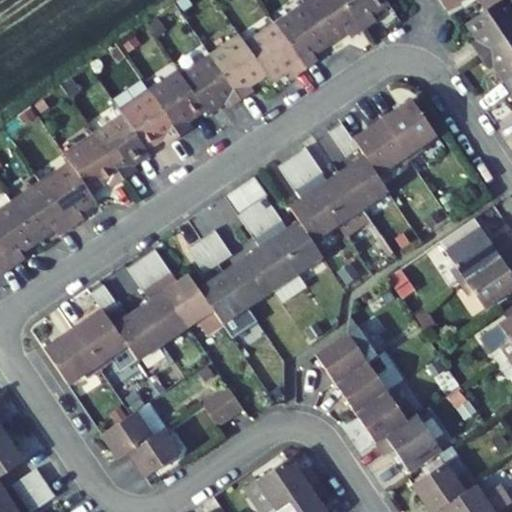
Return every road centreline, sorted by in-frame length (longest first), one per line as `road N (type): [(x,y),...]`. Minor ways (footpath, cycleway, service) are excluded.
road 1 (residential): [(511,183),(443,81),(425,66),(390,61),(0,320)]
road 2 (residential): [(0,338),(102,492),(128,509),(162,503),(266,430),(301,426),(322,436),(374,511)]
